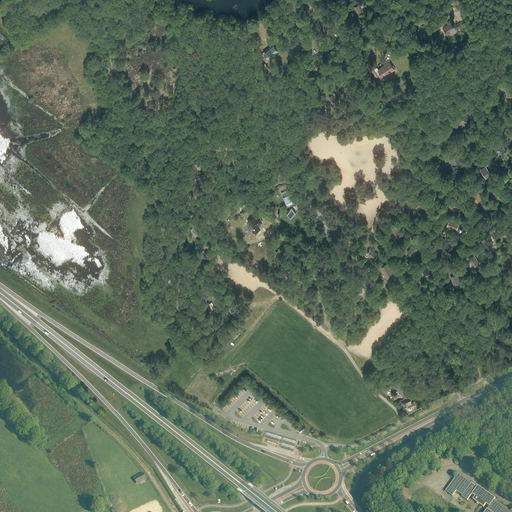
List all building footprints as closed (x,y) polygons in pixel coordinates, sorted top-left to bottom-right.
[(353,8),(356,15),(362,13),(359,6),(353,8)] [(449,20),(447,22),(448,24),(442,28),(447,35),(456,30),(459,28),(457,24),(455,25),(452,22),(451,23),(449,20)] [(263,53),(268,59),(278,51),(273,45),(263,53)] [(380,79),(381,79),(394,70),(395,69),(394,67),(393,67),(393,66),(390,62),(376,71),(374,67),(370,70),(373,74),(376,72),(380,79)] [(333,95),(329,98),(333,104),(339,100),(334,92),(332,93),(333,95)] [(469,117),(464,114),(459,122),(465,125),(469,117)] [(501,143),(494,148),(496,151),(500,149),(503,153),(507,150),(503,146),(504,146),(501,143)] [(459,155),(450,159),(452,164),(461,161),(459,155)] [(492,175),(486,166),(480,170),(486,179),(492,175)] [(503,182),(511,195),(511,194),(511,178),(510,180),(509,178),(503,182)] [(498,189),(497,186),(491,191),(495,197),(500,194),(497,189),(498,189)] [(282,193),(287,204),(293,201),(288,190),(282,193)] [(477,190),(469,194),(470,195),(474,203),(482,199),(477,190)] [(418,198),(413,205),(418,210),(424,203),(418,198)] [(292,208),(287,213),(291,217),(296,212),(292,208)] [(249,224),(247,225),(250,230),(252,229),(253,232),(260,228),(258,224),(262,222),(260,217),(256,219),(255,218),(248,221),(249,224)] [(457,230),(459,224),(450,221),(448,227),(457,230)] [(391,228),(393,237),(399,235),(398,232),(399,232),(397,226),(391,228)] [(190,230),(195,237),(198,235),(193,228),(190,230)] [(457,246),(450,242),(446,249),(452,253),(457,246)] [(418,250),(414,245),(407,251),(411,256),(418,250)] [(205,248),(199,256),(206,262),(213,255),(205,248)] [(366,255),(374,260),(378,254),(370,248),(366,255)] [(475,254),(468,258),(473,267),(479,264),(475,254)] [(392,273),(387,263),(380,267),(386,277),(392,273)] [(424,275),(431,272),(428,264),(421,266),(422,269),(424,275)] [(457,274),(450,277),(453,285),(461,282),(457,274)] [(208,304),(211,311),(216,308),(213,302),(208,304)] [(225,310),(232,319),(239,313),(232,305),(225,310)] [(211,324),(202,330),(205,335),(214,329),(211,324)] [(230,333),(234,338),(240,333),(235,328),(230,333)] [(406,391),(407,389),(400,383),(400,384),(395,380),(392,378),(391,381),(393,383),(394,384),(393,386),(394,387),(393,388),(395,389),(406,398),(409,394),(406,391)] [(381,391),(385,395),(392,387),(387,383),(381,391)] [(412,409),(412,410),(413,410),(414,409),(415,408),(414,405),(417,404),(415,400),(414,400),(413,398),(412,399),(411,398),(409,399),(410,400),(403,403),(403,404),(401,404),(403,407),(405,406),(407,412),(412,409)] [(136,483),(138,482),(139,484),(146,480),(143,474),(134,478),(136,483)] [(474,492),(477,495),(474,498),(485,506),(488,503),(491,505),(485,511),(511,511),(511,510),(510,511),(509,511),(494,501),(495,499),(481,489),(480,491),(458,475),(446,492),(452,497),(456,492),(462,496),(462,497),(467,501),(474,492)]
